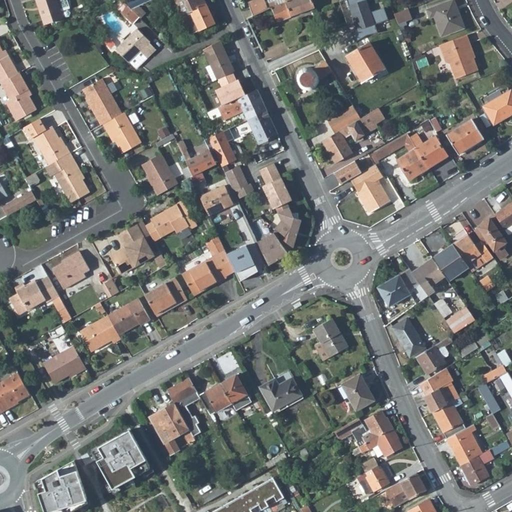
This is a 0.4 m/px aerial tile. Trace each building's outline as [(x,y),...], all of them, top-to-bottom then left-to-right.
[(61,19),(54,0),(33,0),(42,25),(61,19)] [(71,8),(68,0),(60,0),(64,10),(71,8)] [(139,5),(149,0),(129,0),(122,3),(126,6),(129,9),(139,5)] [(173,0),(181,15),(206,3),(204,0),(173,0)] [(265,0),(257,0),(248,3),(253,15),(268,10),(271,18),(273,18),(274,21),(276,20),(277,22),(315,8),(312,0),(275,0),(276,2),(267,5),(265,0)] [(465,26),(454,0),(450,0),(427,9),(431,17),(435,15),(443,35),(465,26)] [(190,34),(215,23),(206,3),(181,15),(180,15),(190,34)] [(138,17),(145,13),(139,5),(129,9),(138,17)] [(132,24),(138,17),(129,9),(126,6),(120,13),(132,24)] [(398,23),(412,18),(408,9),(406,10),(395,14),(397,21),(398,23)] [(150,41),(137,28),(116,49),(129,62),(140,51),(147,58),(156,49),(149,42),(150,41)] [(477,70),(473,60),(475,59),(466,35),(438,46),(445,64),(449,66),(454,79),(477,70)] [(203,49),(211,65),(205,68),(212,83),(235,72),(220,40),(203,49)] [(374,55),(368,44),(346,56),(361,83),(385,69),(376,54),(374,55)] [(0,83),(17,73),(7,55),(4,56),(1,50),(0,49),(0,83)] [(312,71),(311,70),(310,70),(308,70),(306,70),(304,70),(303,71),(301,72),(300,73),(299,74),(298,76),(297,77),(297,79),(297,80),(297,82),(297,83),(297,85),(298,86),(299,88),(301,89),(302,90),(304,91),(305,92),(307,92),(309,92),(311,91),(312,91),(314,90),(315,89),(316,88),(317,86),(318,85),(318,83),(319,82),(332,74),(325,63),(312,71)] [(27,96),(24,90),(26,88),(17,73),(0,83),(0,87),(7,99),(2,102),(14,121),(35,109),(27,96)] [(239,86),(222,94),(226,103),(257,89),(250,75),(237,81),(239,86)] [(120,115),(100,79),(80,90),(88,104),(87,105),(99,126),(102,125),(120,115)] [(247,120),(267,111),(257,89),(226,103),(207,112),(210,120),(221,115),(223,119),(242,111),(245,116),(242,117),(244,122),(247,120)] [(511,93),(509,90),(494,99),(482,107),(494,125),(505,119),(511,114),(511,93)] [(353,105),(327,120),(334,133),(361,118),(353,105)] [(334,133),(322,140),(335,163),(350,154),(341,138),(350,133),(353,139),(385,121),(378,108),(361,118),(334,133)] [(247,120),(258,144),(278,135),(267,111),(247,120)] [(102,125),(107,134),(110,133),(121,153),(140,142),(124,113),(120,115),(102,125)] [(483,137),(470,118),(445,135),(458,154),(483,137)] [(62,147),(49,126),(44,129),(38,119),(22,128),(28,138),(30,137),(47,166),(69,154),(64,146),(62,147)] [(226,164),(235,160),(222,132),(208,139),(224,174),(230,171),(226,164)] [(390,143),(394,152),(411,141),(406,134),(390,143)] [(448,156),(435,136),(416,148),(428,168),(448,156)] [(198,174),(216,166),(209,151),(191,160),(182,141),(177,144),(187,167),(191,176),(198,174)] [(374,163),(394,152),(390,143),(370,155),(374,163)] [(410,180),(428,168),(416,148),(412,143),(393,154),(410,180)] [(147,175),(145,176),(157,196),(177,184),(160,154),(141,165),(147,175)] [(77,169),(73,161),(51,174),(68,203),(87,192),(75,170),(77,169)] [(280,179),(273,164),(258,171),(265,186),(261,188),(272,210),(274,209),(286,204),(291,201),(280,179)] [(387,200),(374,180),(379,178),(372,165),(348,178),(356,192),(357,195),(355,196),(365,213),(387,200)] [(230,171),(224,174),(234,193),(236,192),(240,199),(254,192),(251,184),(249,185),(240,166),(230,171)] [(189,178),(191,176),(187,167),(181,171),(186,180),(189,178)] [(204,196),(202,190),(205,189),(198,174),(191,176),(189,178),(198,198),(204,196)] [(232,206),(223,187),(204,196),(198,198),(207,217),(232,206)] [(35,199),(31,191),(1,207),(7,216),(35,199)] [(504,229),(511,223),(511,202),(494,215),(504,229)] [(177,208),(175,204),(149,219),(151,223),(160,238),(173,230),(175,233),(194,222),(184,204),(177,208)] [(274,209),(277,214),(288,209),(286,204),(274,209)] [(291,215),(288,209),(277,214),(280,222),(275,231),(287,238),(285,241),(296,247),(304,219),(301,219),(301,213),(291,215)] [(502,245),(506,242),(490,218),(477,227),(499,259),(508,254),(502,245)] [(151,223),(144,227),(153,242),(160,238),(151,223)] [(153,256),(135,226),(121,234),(127,245),(123,247),(125,251),(111,259),(120,275),(153,256)] [(121,234),(117,236),(123,247),(127,245),(121,234)] [(273,234),(257,242),(268,265),(288,254),(288,253),(291,251),(286,247),(284,249),(282,246),(273,234)] [(467,234),(452,244),(465,263),(468,267),(470,270),(485,261),(486,261),(492,257),(480,241),(475,245),(467,234)] [(221,246),(217,237),(204,244),(209,252),(221,246)] [(286,247),(291,251),(296,247),(285,241),(282,246),(284,249),(286,247)] [(432,257),(444,275),(448,281),(468,267),(465,263),(452,244),(432,257)] [(245,246),(225,254),(233,272),(238,283),(256,272),(245,246)] [(123,247),(109,256),(111,259),(125,251),(123,247)] [(193,297),(226,278),(225,276),(233,272),(225,254),(223,250),(180,274),(193,297)] [(89,270),(78,251),(60,261),(61,263),(51,269),(63,289),(85,277),(83,274),(89,270)] [(160,269),(166,265),(161,257),(155,260),(160,269)] [(430,284),(437,280),(444,275),(432,257),(411,271),(420,284),(421,285),(428,294),(434,290),(430,284)] [(409,268),(399,274),(409,291),(420,284),(411,271),(409,268)] [(377,287),(388,306),(410,294),(409,291),(399,274),(377,287)] [(24,287),(16,292),(17,293),(7,299),(17,315),(44,299),(46,303),(52,301),(58,297),(46,277),(35,283),(34,281),(24,287)] [(187,300),(173,278),(143,295),(154,315),(163,309),(165,312),(187,300)] [(111,279),(100,286),(107,298),(118,292),(111,279)] [(22,283),(13,288),(16,292),(24,287),(22,283)] [(421,285),(418,287),(420,289),(415,292),(422,300),(428,295),(428,294),(421,285)] [(495,295),(501,304),(511,296),(511,289),(508,292),(506,288),(495,295)] [(58,297),(52,301),(58,312),(64,309),(58,297)] [(149,321),(136,298),(106,315),(117,336),(138,324),(139,326),(149,321)] [(443,318),(450,314),(440,299),(434,304),(443,318)] [(93,306),(97,313),(103,310),(99,303),(93,306)] [(465,307),(445,321),(453,333),(474,320),(465,307)] [(70,319),(64,309),(58,312),(64,323),(70,319)] [(165,312),(163,309),(154,315),(156,317),(165,312)] [(109,340),(111,344),(119,339),(117,336),(106,315),(78,331),(90,351),(109,340)] [(331,357),(349,347),(334,318),(315,329),(331,357)] [(392,327),(409,356),(414,353),(424,346),(407,318),(392,327)] [(444,345),(451,341),(448,336),(426,350),(416,357),(426,373),(444,362),(442,360),(446,357),(447,353),(443,346),(444,345)] [(478,347),(472,338),(456,349),(461,358),(478,347)] [(72,346),(42,364),(54,384),(76,371),(77,374),(85,369),(72,346)] [(424,346),(414,353),(416,357),(426,350),(424,346)] [(511,362),(507,349),(499,352),(504,365),(511,362)] [(500,376),(508,372),(503,364),(492,370),(496,377),(500,376)] [(432,411),(458,398),(449,382),(452,381),(445,368),(419,384),(426,395),(423,396),(432,411)] [(487,382),(496,377),(492,370),(483,375),(487,382)] [(500,376),(511,397),(511,379),(508,372),(500,376)] [(356,410),(375,400),(360,374),(342,384),(356,410)] [(15,375),(0,383),(0,411),(1,413),(15,406),(14,403),(26,397),(15,375)] [(220,384),(231,403),(234,409),(235,411),(251,402),(236,375),(220,384)] [(196,392),(188,379),(167,391),(174,404),(182,418),(190,414),(186,407),(200,399),(198,396),(196,392)] [(274,411),(303,396),(293,379),(279,386),(276,379),(260,388),(274,411)] [(492,413),(500,408),(486,383),(478,387),(492,413)] [(198,396),(200,399),(209,416),(215,412),(231,403),(220,384),(198,396)] [(432,411),(446,438),(466,428),(454,406),(463,401),(462,400),(467,397),(465,394),(458,398),(432,411)] [(231,403),(215,412),(218,418),(234,409),(231,403)] [(174,404),(149,418),(170,456),(179,451),(172,439),(183,433),(189,444),(195,441),(182,418),(178,411),(174,404)] [(392,427),(386,417),(385,418),(381,410),(364,419),(369,428),(366,430),(362,423),(359,416),(353,420),(333,431),(337,437),(341,438),(353,432),(357,440),(355,441),(358,445),(392,427)] [(485,417),(492,430),(499,426),(493,414),(485,417)] [(446,438),(460,464),(482,453),(471,434),(476,431),(472,424),(466,428),(446,438)] [(376,457),(383,453),(384,455),(400,445),(396,437),(397,437),(392,427),(358,445),(360,451),(367,447),(367,448),(371,446),(376,457)] [(129,429),(91,451),(112,489),(150,468),(129,429)] [(460,465),(470,484),(488,475),(482,464),(493,458),(489,449),(482,453),(460,464),(460,465)] [(365,471),(377,464),(373,457),(361,463),(365,471)] [(274,463),(275,463),(273,459),(265,464),(267,467),(267,468),(274,463)] [(73,460),(35,482),(44,511),(49,511),(86,499),(73,460)] [(380,468),(377,464),(365,471),(357,475),(359,479),(367,493),(389,480),(382,467),(380,468)] [(409,497),(426,488),(417,471),(400,480),(385,489),(394,506),(409,497)] [(243,475),(221,487),(224,493),(246,480),(244,477),(243,475)] [(273,476),(257,486),(268,505),(281,498),(284,503),(287,501),(273,476)] [(257,486),(242,494),(251,511),(256,511),(265,507),(267,511),(268,511),(271,510),(268,505),(257,486)] [(217,497),(224,493),(221,487),(214,491),(217,497)] [(205,503),(217,497),(214,491),(202,498),(205,503)] [(251,511),(242,494),(227,503),(232,511),(251,511)] [(435,511),(429,499),(408,511),(435,511)] [(232,511),(227,503),(211,511),(210,511),(232,511)] [(299,507),(301,511),(310,511),(306,503),(299,507)]
